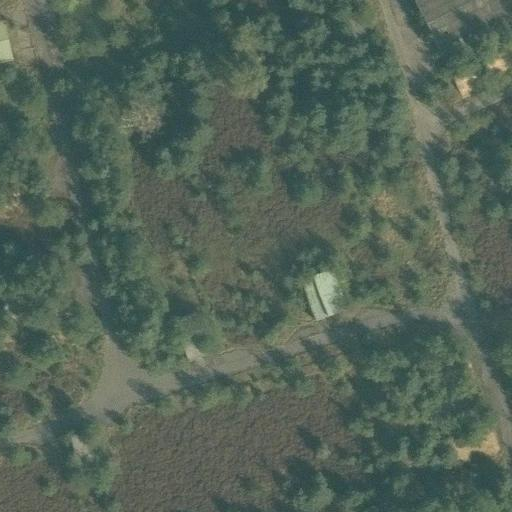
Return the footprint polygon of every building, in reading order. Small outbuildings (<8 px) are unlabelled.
[(511,0),(412,0),(441,55),(511,18),(511,0)] [(340,14),(349,47),(367,41),(358,9),(340,14)] [(0,22),(0,64),(9,62),(1,23),(0,22)] [(0,233),(44,225),(28,150),(0,156),(0,233)] [(65,326),(50,252),(0,262),(0,333),(1,340),(65,326)] [(306,284),(317,325),(349,316),(338,275),(306,284)] [(177,324),(188,363),(210,356),(200,318),(177,324)] [(428,409),(436,432),(476,419),(468,396),(428,409)] [(67,442),(77,480),(100,474),(90,436),(67,442)]
